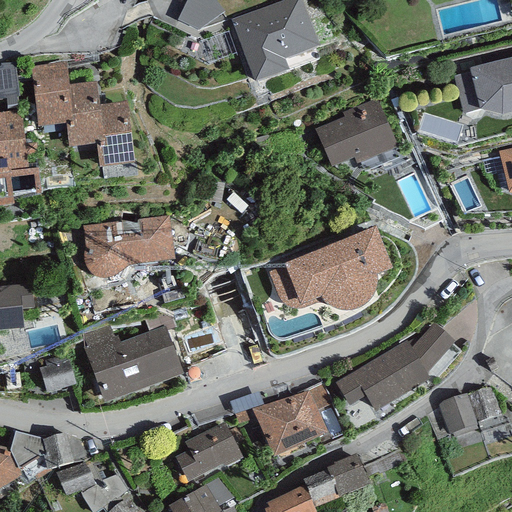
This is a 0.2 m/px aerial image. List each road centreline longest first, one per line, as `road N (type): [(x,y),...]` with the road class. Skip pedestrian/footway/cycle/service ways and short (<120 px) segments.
road 1 (residential): [(511,242),(456,253),(431,268),(402,316),(377,336),(189,402),(100,422),(32,422),(0,412)]
road 2 (trunk): [(511,175),(0,89)]
